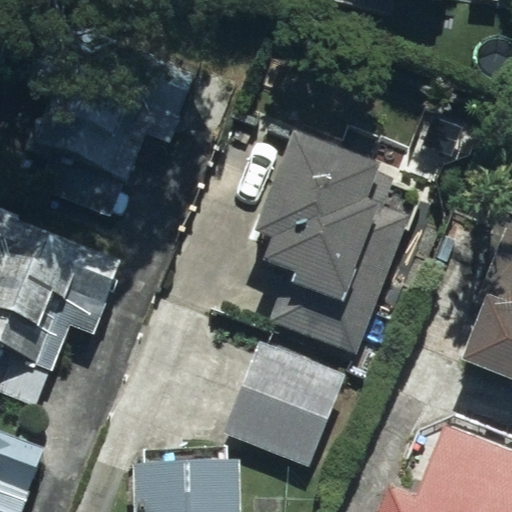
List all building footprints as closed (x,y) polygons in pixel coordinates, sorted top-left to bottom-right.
[(195,94),(80,39),(23,161),(37,168),(30,184),(110,222),(148,142),(167,151),(195,94)] [(379,189),(276,145),(248,213),(265,220),(245,268),(287,286),(269,328),(347,361),(402,232),(367,217),(379,189)] [(117,277),(0,226),(0,399),(37,415),(68,342),(86,350),(117,277)] [(511,275),(488,267),(446,383),(511,407),(511,275)] [(345,381),(253,346),(216,445),(308,479),(345,381)] [(377,495),(370,511),(511,511),(511,419),(473,405),(465,426),(457,423),(451,440),(432,432),(405,505),(377,495)] [(19,511),(39,463),(0,447),(0,511),(19,511)] [(229,511),(227,471),(127,479),(127,511),(229,511)]
